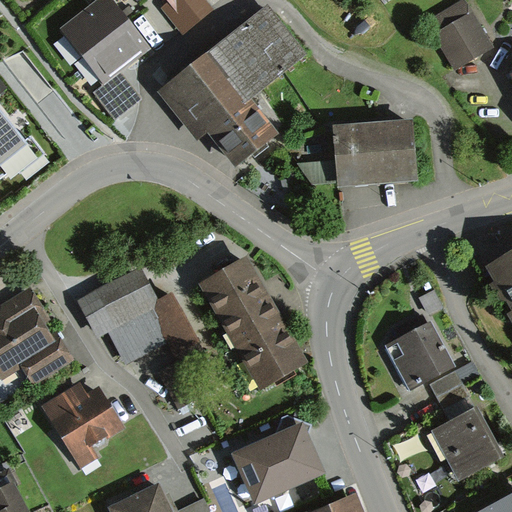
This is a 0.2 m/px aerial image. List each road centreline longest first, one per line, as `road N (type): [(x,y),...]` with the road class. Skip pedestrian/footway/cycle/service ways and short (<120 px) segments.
road 1 (residential): [(335,281),(287,254),(210,186),(143,161),(105,165),(0,243)]
road 2 (residential): [(335,281),(321,329),(326,371),(381,511)]
road 3 (residential): [(511,198),(359,256),(335,281)]
